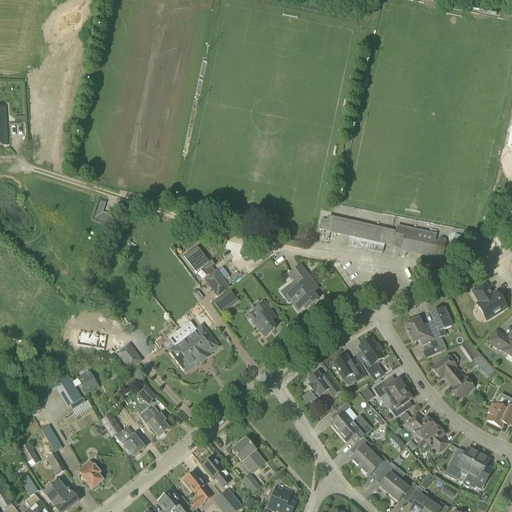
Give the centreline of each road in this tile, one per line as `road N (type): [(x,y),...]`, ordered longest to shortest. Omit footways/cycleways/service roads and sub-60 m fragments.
road 1 (residential): [(107,511),(268,378)]
road 2 (residential): [(511,450),(447,414),(376,312)]
road 3 (residential): [(376,312),(491,259)]
road 4 (residential): [(268,378),(376,312)]
